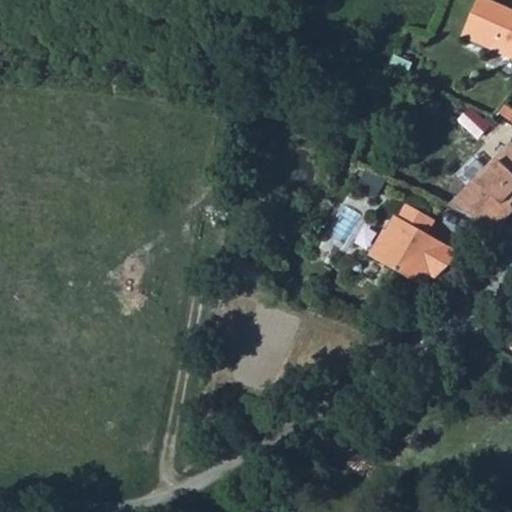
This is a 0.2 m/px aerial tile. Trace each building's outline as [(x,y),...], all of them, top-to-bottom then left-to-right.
[(511,5),(500,0),(486,0),(471,36),(511,54),(511,5)] [(475,110),(464,123),(486,140),(496,127),(475,110)] [(472,213),(503,227),(511,210),(511,209),(511,146),(472,189),(480,196),(472,213)] [(480,196),(472,189),(456,206),(472,213),(480,196)] [(441,221),(412,205),(404,219),(401,217),(393,232),(390,231),(376,258),(432,288),(438,277),(442,279),(462,262),(466,253),(434,235),(438,228),(441,221)]
